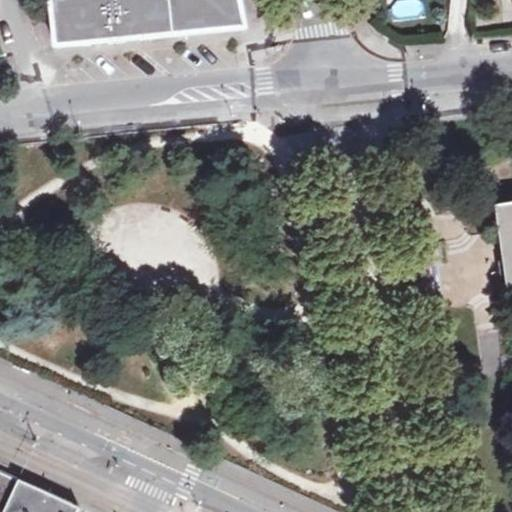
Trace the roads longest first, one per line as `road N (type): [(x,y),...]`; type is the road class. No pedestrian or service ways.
road 1 (tertiary): [(0,105),(332,74)]
road 2 (unclassified): [(0,391),(166,466)]
road 3 (tertiary): [(332,74),(511,60)]
